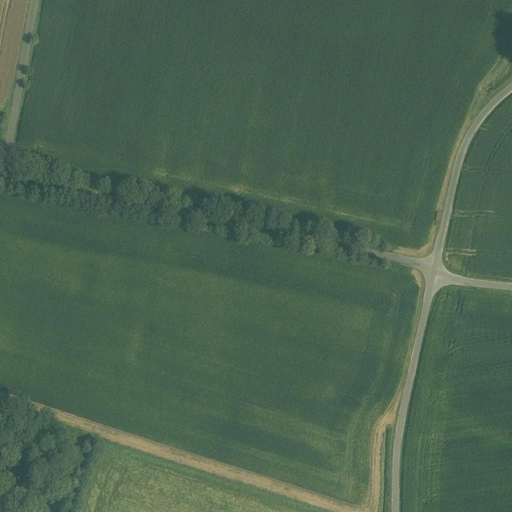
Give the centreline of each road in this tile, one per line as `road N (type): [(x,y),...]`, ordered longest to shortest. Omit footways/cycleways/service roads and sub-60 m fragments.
road 1 (unclassified): [(434,271),(0,176)]
road 2 (unclassified): [(395,511),(401,413),(434,271)]
road 3 (unclassified): [(511,86),(468,135),(434,271)]
